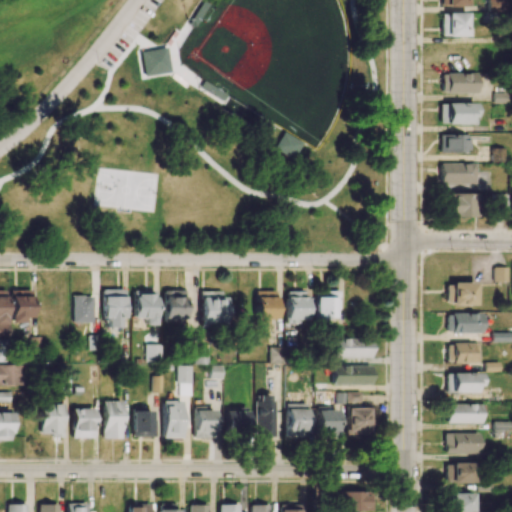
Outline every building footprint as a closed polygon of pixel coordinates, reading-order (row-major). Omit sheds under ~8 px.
[(485,0),(486,13),(511,12),(510,0),(485,0)] [(184,4),(178,15),(185,19),(191,9),(184,4)] [(438,36),(466,37),(466,14),(439,13),(438,36)] [(137,53),(141,78),(167,73),(163,48),(137,53)] [(474,93),(474,73),(438,74),(439,94),(474,93)] [(474,103),(438,103),(437,124),(473,125),(474,103)] [(437,153),(465,153),(465,135),(437,135),(437,153)] [(472,184),(473,164),(437,163),(437,183),(472,184)] [(474,194),(445,195),(446,218),(474,217),(474,194)] [(505,268),(490,267),(490,282),(505,282),(505,268)] [(473,284),(444,283),(444,305),(473,305),(473,284)] [(122,289),(99,290),(99,321),(105,320),(105,328),(118,328),(118,319),(122,319),(122,289)] [(29,290),(7,290),(8,323),(22,323),(22,317),(29,317),(29,290)] [(182,322),(182,291),(161,290),(161,321),(182,322)] [(142,319),(142,325),(153,325),(153,291),(130,291),(130,319),(142,319)] [(222,291),(197,292),(198,325),(222,324),(222,291)] [(253,320),(274,320),(273,291),(252,291),(253,320)] [(336,292),(313,291),(313,318),(336,319),(336,292)] [(303,293),(283,293),(283,322),(304,322),(303,293)] [(71,323),(91,323),(91,296),(71,296),(71,323)] [(479,313),(444,314),(444,334),(480,333),(479,313)] [(511,342),(511,332),(489,333),(489,342),(511,342)] [(119,338),(120,363),(127,362),(126,338),(119,338)] [(368,358),(368,338),(329,338),(329,358),(368,358)] [(445,363),(476,363),(476,343),(444,344),(445,363)] [(281,347),(266,348),(267,364),(282,364),(281,347)] [(206,348),(193,349),(193,364),(206,364),(206,348)] [(19,365),(0,364),(0,385),(19,386),(19,365)] [(190,366),(175,366),(174,395),(189,396),(190,366)] [(368,366),(329,366),(330,386),(369,385),(368,366)] [(443,373),(443,393),(476,393),(476,373),(443,373)] [(149,392),(160,392),(160,376),(150,376),(149,392)] [(358,392),(344,392),(344,403),(359,402),(358,392)] [(272,396),(253,395),(252,437),(271,438),(272,396)] [(120,401),(100,401),(99,439),(119,439),(120,401)] [(180,401),(160,401),(159,439),(179,439),(180,401)] [(61,438),(61,404),(37,404),(38,434),(49,434),(50,438),(61,438)] [(283,438),(304,438),(304,404),(283,404),(283,438)] [(478,404),(443,404),(443,423),(478,423),(478,404)] [(212,410),(203,410),(203,407),(191,407),(190,439),(212,439),(212,410)] [(233,412),(221,412),(222,433),(245,433),(245,407),(233,407),(233,412)] [(344,408),(344,438),(365,438),(365,426),(368,426),(368,408),(344,408)] [(69,409),(69,439),(92,438),(92,409),(69,409)] [(335,410),(314,410),(313,433),(335,434),(335,410)] [(152,411),(130,411),(130,437),(153,437),(152,411)] [(0,440),(8,441),(9,413),(0,412),(0,440)] [(476,453),(476,433),(441,434),(442,454),(476,453)] [(442,464),(442,483),(472,483),(472,463),(442,464)] [(370,511),(370,492),(335,492),(335,510),(370,511)] [(470,511),(471,493),(443,493),(442,511),(470,511)] [(83,511),(83,503),(63,504),(63,511),(83,511)]
